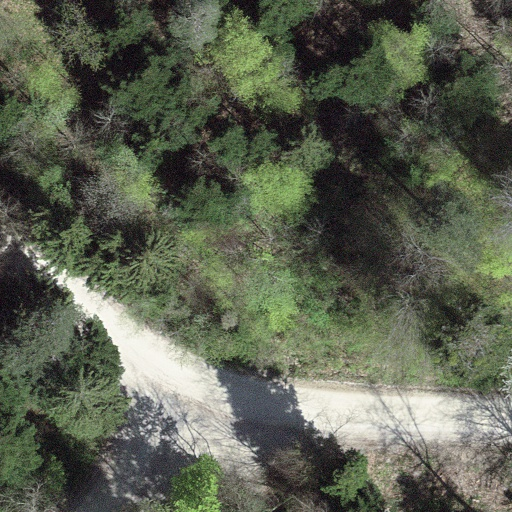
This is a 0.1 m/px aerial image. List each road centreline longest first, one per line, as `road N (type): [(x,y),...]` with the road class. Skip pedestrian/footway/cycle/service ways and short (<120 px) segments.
road 1 (unclassified): [(511,420),(339,415),(255,403),(191,383)]
road 2 (unclassified): [(191,383),(109,318),(0,272)]
road 3 (unclassified): [(106,511),(146,477),(177,430),(191,383)]
